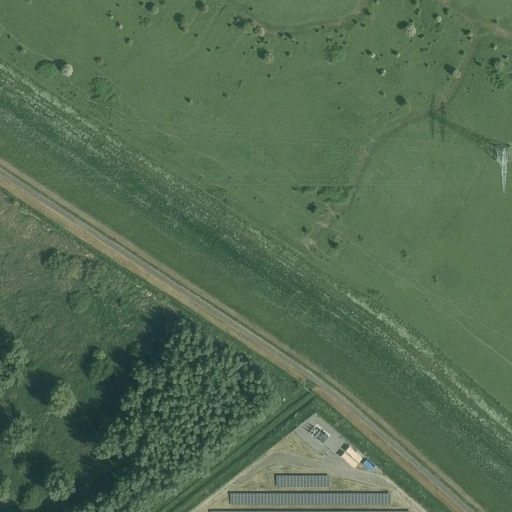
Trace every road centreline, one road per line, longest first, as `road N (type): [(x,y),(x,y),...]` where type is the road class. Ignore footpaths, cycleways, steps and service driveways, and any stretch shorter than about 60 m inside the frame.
road 1 (track): [(0,123),(342,346)]
road 2 (track): [(342,346),(511,492)]
